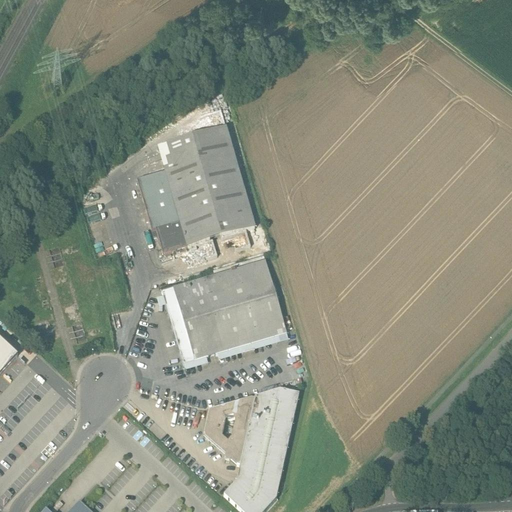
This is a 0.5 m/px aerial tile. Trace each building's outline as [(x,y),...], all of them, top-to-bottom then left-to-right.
[(225,130),(157,149),(165,174),(137,182),(151,233),(156,232),(163,256),(255,229),(225,130)] [(265,263),(161,294),(183,366),(286,335),(265,263)] [(0,376),(18,357),(0,340),(0,376)] [(236,482),(224,496),(240,511),(264,511),(276,500),(298,397),(279,392),(254,399),(254,402),(250,401),(208,413),(203,438),(236,466),(239,467),(236,482)] [(89,511),(79,503),(70,511),(47,511),(46,510),(44,511),(89,511)]
